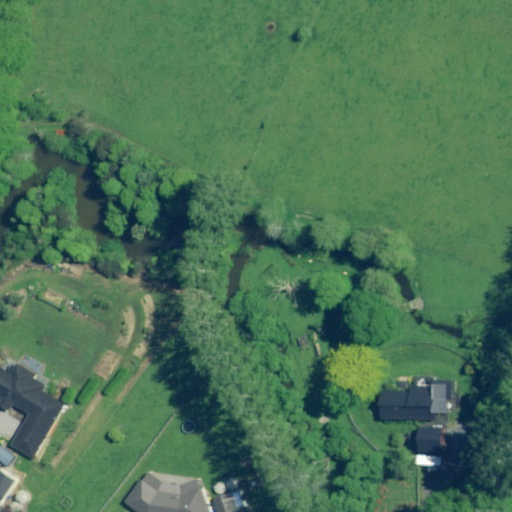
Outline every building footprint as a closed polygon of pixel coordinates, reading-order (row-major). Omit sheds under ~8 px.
[(0,403),(19,415),(0,445),(0,447),(26,463),(60,407),(33,391),(32,392),(0,373),(0,403)] [(438,416),(438,409),(451,409),(451,380),(435,380),(435,382),(411,382),(411,386),(382,386),(382,416),(438,416)] [(446,424),(422,424),(422,448),(446,448),(446,424)] [(0,494),(9,484),(0,477),(0,494)] [(128,511),(207,511),(201,495),(195,496),(174,493),(149,491),(135,480),(116,504),(128,511)] [(226,490),(206,498),(211,511),(224,511),(233,509),(226,490)]
